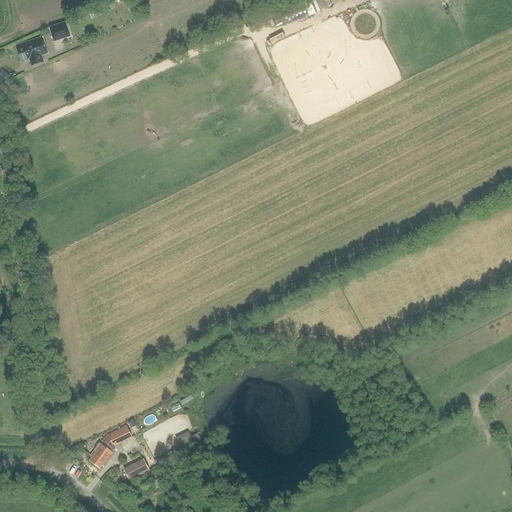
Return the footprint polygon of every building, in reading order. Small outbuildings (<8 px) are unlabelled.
[(301,0),(296,0),(261,17),(264,24),(281,16),(287,26),(309,16),(301,0)] [(315,0),(301,0),(309,16),(309,17),(321,11),(315,0)] [(49,28),(54,42),(62,39),(61,37),(67,35),(66,31),(69,30),(67,22),(49,28)] [(267,35),(269,40),(283,33),(281,28),(267,35)] [(285,33),(272,39),(274,44),(287,38),(285,33)] [(44,63),(42,57),(49,55),(43,37),(31,41),(31,44),(17,49),(21,62),(29,59),(32,67),(44,63)] [(0,80),(4,84),(12,75),(5,69),(0,73),(0,80)] [(113,449),(132,438),(127,427),(106,438),(101,445),(100,444),(90,458),(91,459),(89,462),(99,470),(102,466),(104,467),(114,454),(112,453),(114,450),(113,449)] [(188,432),(188,433),(176,439),(181,449),(194,443),(188,432)] [(143,459),(123,469),(129,480),(148,470),(143,460),(143,459)]
